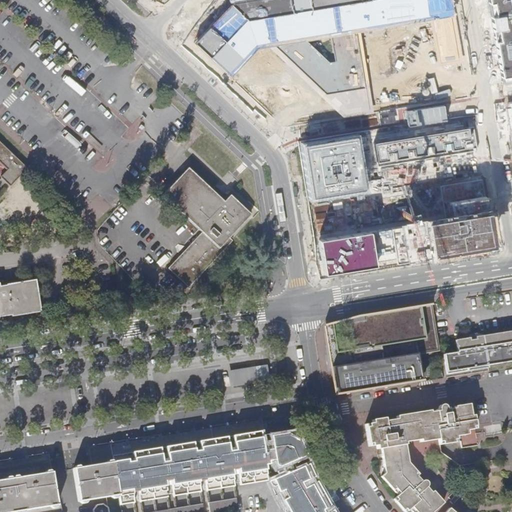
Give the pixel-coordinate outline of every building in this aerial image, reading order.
[(209,26),(193,43),(227,74),(263,36),(326,94),(366,87),(356,27),(430,15),(454,11),(452,0),(241,0),(232,2),(229,4),(230,5),(236,11),(216,33),(210,27),(209,26)] [(511,0),(487,0),(501,81),(511,79),(511,0)] [(230,5),(210,27),(216,33),(236,11),(230,5)] [(462,58),(454,11),(430,15),(356,27),(366,87),(326,94),(263,36),(227,74),(230,77),(264,42),(345,116),(374,112),(360,30),(430,19),(437,62),(462,58)] [(0,162),(7,169),(0,176),(11,186),(29,168),(0,140),(0,162)] [(168,268),(188,287),(232,240),(229,237),(251,214),(230,194),(224,201),(188,168),(163,194),(202,231),(168,268)] [(6,285),(0,285),(0,316),(11,315),(12,316),(41,312),(35,279),(6,283),(6,285)] [(322,327),(332,391),(417,377),(414,354),(435,350),(428,306),(353,317),(322,327)] [(469,340),(468,337),(453,340),(455,352),(442,354),(445,375),(486,368),(485,365),(511,360),(511,330),(474,336),(475,339),(469,340)] [(230,372),(232,385),(249,382),(247,369),(230,372)] [(427,374),(428,380),(439,378),(437,370),(429,371),(427,372),(427,374)] [(465,431),(475,429),(473,416),(470,416),(468,405),(454,407),(454,413),(450,414),(436,416),(431,416),(430,411),(396,417),(396,420),(382,422),(381,419),(371,421),(371,424),(364,425),(368,444),(375,442),(376,446),(380,445),(383,469),(381,477),(397,496),(395,498),(407,511),(409,510),(411,511),(433,511),(443,503),(433,492),(431,493),(426,488),(429,486),(429,484),(429,483),(429,481),(428,480),(426,480),(424,480),(422,482),(417,476),(419,475),(409,464),(405,443),(419,441),(419,442),(437,440),(455,437),(466,435),(465,431)] [(258,421),(111,445),(89,449),(91,464),(72,467),(78,500),(117,494),(119,501),(120,501),(133,498),(131,490),(138,489),(139,498),(166,493),(173,492),(199,488),(198,480),(204,479),(206,487),(233,483),(240,481),(266,477),(264,464),(273,463),(277,467),(280,465),(289,462),(304,454),(297,439),(286,433),(269,436),(271,446),(261,447),(259,431),(260,431),(258,421)] [(0,464),(0,511),(6,511),(56,504),(51,471),(49,472),(47,457),(0,464)] [(280,465),(283,470),(291,467),(289,462),(280,465)] [(308,464),(302,466),(308,479),(313,476),(308,464)] [(291,467),(283,470),(284,474),(273,479),(282,499),(279,501),(285,511),(333,511),(329,506),(316,481),(310,483),(308,479),(302,466),(293,470),(291,467)] [(207,502),(209,511),(229,511),(237,511),(235,497),(207,502)] [(148,511),(202,511),(201,503),(148,511)]
